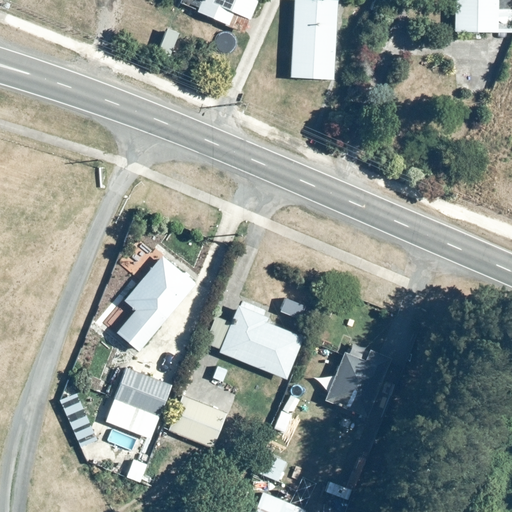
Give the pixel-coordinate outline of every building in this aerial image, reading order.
[(251,0),(174,0),(174,3),(191,9),(190,13),(239,32),(251,0)] [(333,0),(325,0),(289,0),(285,76),(329,79),(333,0)] [(511,0),(452,0),(450,30),(511,34),(511,0)] [(188,283),(155,256),(118,301),(129,310),(109,334),(132,353),(188,283)] [(262,312),(236,301),(227,323),(210,316),(198,345),(213,351),(279,378),(296,335),(259,320),(262,312)] [(346,340),(330,377),(308,367),(299,389),(361,415),(385,357),(346,340)] [(107,398),(154,416),(166,385),(119,367),(107,398)] [(222,410),(177,394),(164,430),(209,447),(222,410)] [(154,416),(107,398),(99,421),(146,439),(154,416)] [(283,460),(264,452),(255,472),(274,481),(283,460)] [(143,465),(128,459),(121,475),(136,481),(143,465)] [(298,511),(300,508),(257,491),(248,511),(298,511)]
